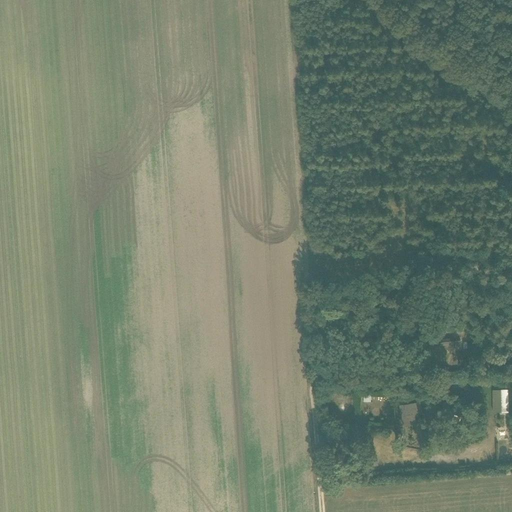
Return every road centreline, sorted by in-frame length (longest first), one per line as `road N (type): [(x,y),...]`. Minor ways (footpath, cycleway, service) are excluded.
road 1 (track): [(306,281),(322,511)]
road 2 (track): [(511,109),(359,0)]
